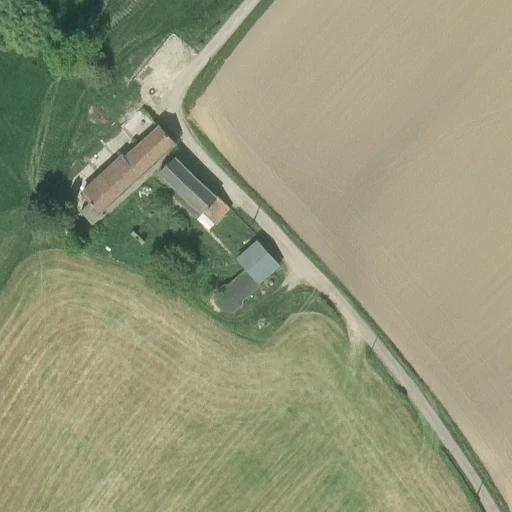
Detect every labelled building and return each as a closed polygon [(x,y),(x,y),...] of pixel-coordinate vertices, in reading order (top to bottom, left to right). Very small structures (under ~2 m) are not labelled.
[(160,120),(141,138),(158,157),(178,139),(160,120)] [(158,157),(141,138),(122,155),(140,174),(158,157)] [(219,190),(177,151),(162,168),(203,207),(219,190)] [(140,174),(122,155),(104,172),(122,190),(140,174)] [(122,190),(104,172),(86,188),(103,207),(122,190)] [(233,202),(219,190),(203,207),(217,219),(233,202)] [(260,233),(240,252),(249,261),(263,276),(283,258),(260,233)] [(263,276),(249,261),(230,279),(244,294),(263,276)] [(244,294),(230,279),(216,287),(217,296),(224,305),(237,305),(244,294)]
